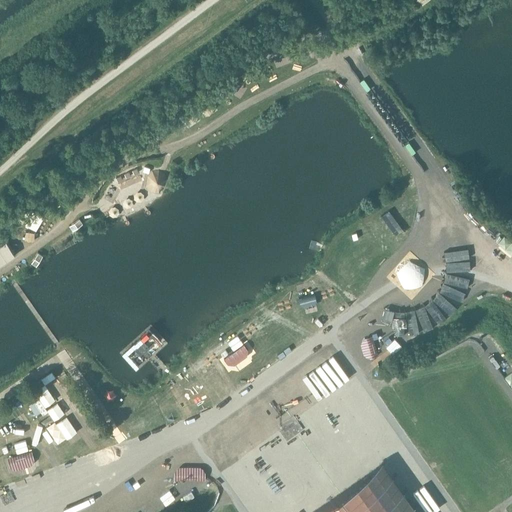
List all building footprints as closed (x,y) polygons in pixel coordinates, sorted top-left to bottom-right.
[(426,193),(399,224),(413,236),(440,205),(426,193)] [(390,233),(396,223),(386,217),(380,226),(390,233)] [(421,238),(416,240),(420,250),(425,247),(421,238)] [(436,291),(425,296),(429,305),(440,301),(436,291)] [(463,305),(462,299),(442,303),(443,308),(463,305)] [(414,324),(424,318),(421,313),(411,319),(414,324)] [(393,342),(405,335),(396,318),(382,327),(387,336),(375,343),(385,359),(399,351),(393,342)] [(412,333),(408,336),(411,342),(421,337),(415,327),(410,330),(412,333)] [(49,381),(59,383),(60,376),(69,378),(71,367),(59,364),(58,371),(52,370),(49,381)] [(75,388),(56,395),(60,405),(79,398),(75,388)] [(319,409),(341,394),(337,389),(315,405),(319,409)] [(304,407),(310,400),(303,394),(297,400),(304,407)] [(25,427),(44,412),(31,395),(12,410),(25,427)] [(92,417),(88,405),(71,410),(75,422),(92,417)] [(118,427),(128,420),(117,405),(107,412),(118,427)] [(272,462),(264,473),(264,482),(276,503),(292,493),(308,493),(321,485),(330,473),(330,450),(332,447),(330,445),(330,434),(336,444),(336,445),(344,451),(344,459),(340,459),(336,462),(336,466),(340,460),(343,463),(354,456),(359,456),(376,434),(371,427),(369,425),(364,416),(360,413),(358,413),(355,411),(354,411),(272,462)] [(95,447),(105,438),(93,424),(83,432),(95,447)] [(2,436),(10,445),(19,437),(10,428),(2,436)] [(75,430),(59,439),(67,454),(83,445),(75,430)] [(168,488),(173,507),(191,502),(192,509),(206,505),(202,487),(186,491),(184,484),(168,488)] [(59,511),(62,511),(73,507),(66,495),(54,501),(59,511)] [(166,509),(167,497),(156,496),(155,509),(166,509)]
